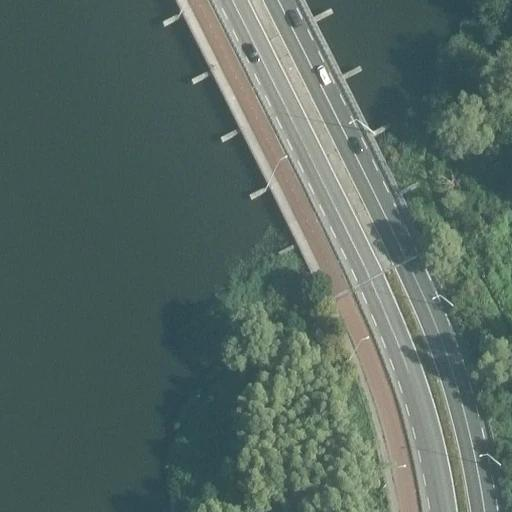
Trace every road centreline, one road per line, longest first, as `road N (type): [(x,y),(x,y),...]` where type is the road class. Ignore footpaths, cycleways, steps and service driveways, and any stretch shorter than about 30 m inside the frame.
road 1 (secondary): [(227,0),(401,360),(431,452),(440,511)]
road 2 (secondary): [(483,511),(432,318),(274,0)]
